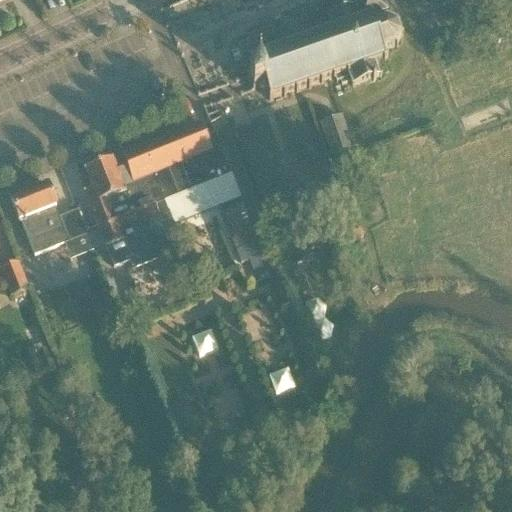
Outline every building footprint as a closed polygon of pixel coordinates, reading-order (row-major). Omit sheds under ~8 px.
[(388,19),(384,6),(381,0),(352,0),(356,10),(328,19),(331,28),(318,32),(319,35),(317,36),(318,38),(254,60),(255,62),(252,63),(250,68),(252,74),(255,75),(247,78),(253,92),(256,90),(257,94),(258,96),(261,97),(263,95),(265,93),(269,104),(272,103),(271,100),(282,97),(283,99),(285,98),(284,96),(294,92),(295,95),(297,94),(297,91),(307,88),(308,90),(310,90),(309,87),(319,84),(320,86),(323,85),(322,82),(331,79),(332,82),(334,81),(335,84),(339,82),(340,86),(349,83),(350,88),(371,81),(372,83),(376,82),(375,80),(380,78),(375,65),(384,62),(381,54),(393,50),(396,52),(397,50),(396,48),(399,41),(401,41),(402,38),(399,38),(396,31),(399,28),(397,26),(395,28),(387,23),(388,19)] [(353,151),(341,118),(319,125),(331,159),(353,151)] [(258,245),(222,154),(214,136),(206,139),(201,127),(122,158),(119,150),(108,154),(111,163),(84,174),(91,191),(83,194),(113,270),(130,263),(132,268),(153,260),(144,237),(139,239),(134,228),(158,218),(154,209),(165,205),(174,227),(218,209),(236,254),(258,245)] [(11,203),(18,221),(19,224),(20,224),(34,258),(87,238),(77,213),(59,221),(47,188),(11,203)] [(0,271),(0,272),(11,300),(12,299),(14,304),(30,298),(17,265),(0,271)] [(341,325),(332,325),(332,305),(311,304),(311,322),(318,323),(318,342),(340,343),(341,325)] [(210,330),(189,336),(196,357),(217,351),(210,330)] [(267,377),(274,398),(293,391),(286,370),(267,377)] [(0,457),(12,454),(8,435),(0,436),(0,457)]
